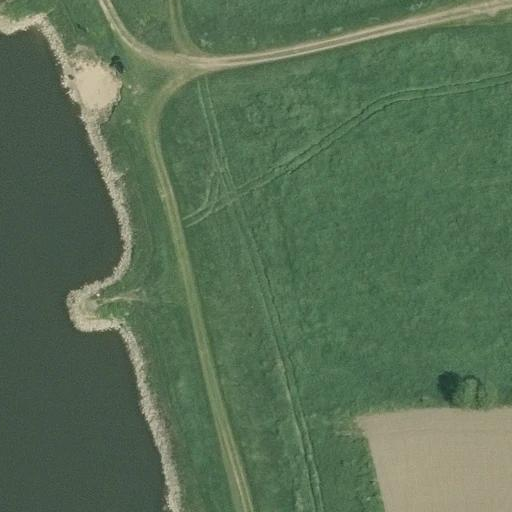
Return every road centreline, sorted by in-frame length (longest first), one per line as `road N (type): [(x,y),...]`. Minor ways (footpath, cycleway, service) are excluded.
road 1 (track): [(250,511),(148,114),(170,82),(478,0)]
road 2 (track): [(213,68),(157,58),(121,35),(104,0)]
